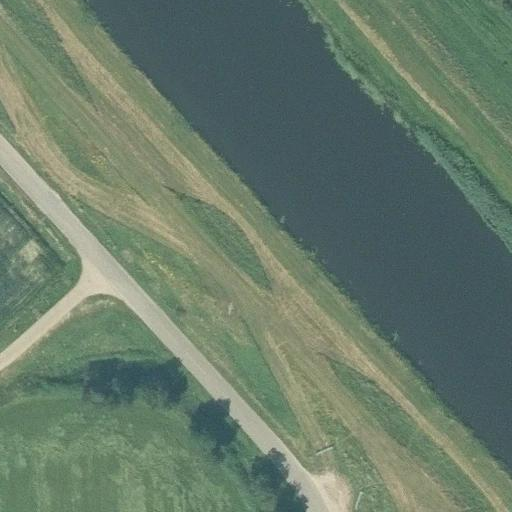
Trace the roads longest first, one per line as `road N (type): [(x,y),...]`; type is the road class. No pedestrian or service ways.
road 1 (secondary): [(511,362),(469,365),(112,477)]
road 2 (unclassified): [(115,356),(125,346),(126,305),(73,230)]
road 3 (unclassified): [(0,417),(115,356)]
road 4 (unclassified): [(115,356),(112,477)]
